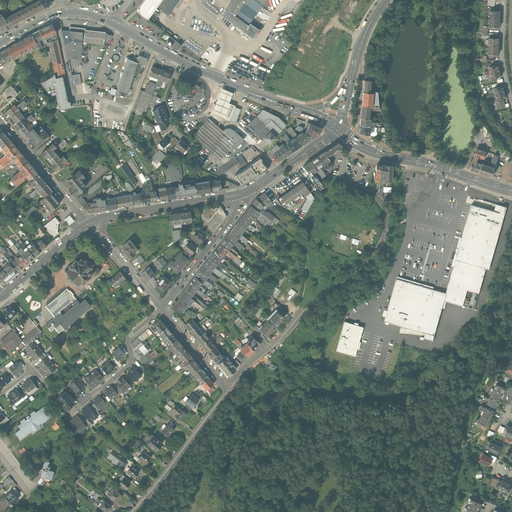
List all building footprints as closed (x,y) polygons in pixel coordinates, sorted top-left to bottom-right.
[(40,0),(26,7),(30,15),(44,8),(40,0)] [(149,21),(163,0),(144,0),(139,8),(140,14),(149,21)] [(169,0),(161,11),(170,17),(181,0),(169,0)] [(231,0),(221,15),(255,38),(272,11),(266,6),(270,0),(231,0)] [(11,25),(30,15),(26,7),(7,17),(11,25)] [(491,12),(490,20),(499,20),(499,12),(491,12)] [(0,27),(2,30),(11,25),(7,17),(5,14),(0,16),(0,27)] [(499,20),(490,20),(490,29),(498,29),(499,20)] [(38,32),(42,40),(45,39),(48,45),(58,42),(57,33),(53,25),(38,32)] [(85,31),(85,29),(72,28),(71,31),(71,37),(84,39),(85,31)] [(71,37),(71,31),(61,31),(68,61),(82,62),(84,42),(84,39),(71,37)] [(107,33),(85,31),(84,39),(84,42),(109,45),(113,36),(107,33)] [(38,32),(32,35),(36,43),(39,42),(42,40),(38,32)] [(37,45),(36,43),(32,35),(21,41),(27,51),(37,45)] [(169,45),(180,51),(184,46),(172,37),(168,41),(169,45)] [(499,47),(499,39),(490,39),(490,47),(499,47)] [(27,51),(21,41),(6,49),(12,59),(27,51)] [(55,79),(65,76),(66,76),(58,42),(48,45),(55,75),(55,79)] [(499,56),(499,47),(490,47),(490,56),(499,56)] [(0,67),(12,59),(6,49),(0,53),(0,67)] [(111,88),(109,94),(117,97),(119,92),(128,96),(135,75),(138,77),(140,73),(143,74),(148,60),(139,57),(137,63),(128,60),(118,90),(111,88)] [(153,65),(149,75),(158,79),(162,69),(153,65)] [(500,71),(498,65),(491,68),(492,70),(485,72),(486,76),(500,71)] [(164,81),(168,83),(172,73),(162,69),(158,79),(159,80),(164,81)] [(502,77),(500,71),(486,76),(487,79),(495,76),(496,79),(502,77)] [(77,74),(74,75),(76,86),(82,85),(80,74),(77,74)] [(55,75),(44,82),(46,89),(54,87),(55,94),(69,91),(65,76),(55,79),(55,75)] [(144,82),(133,111),(142,114),(143,111),(145,112),(147,107),(149,107),(151,102),(156,104),(159,97),(154,95),(155,90),(151,89),(153,85),(144,82)] [(365,84),(364,93),(373,94),(373,85),(365,84)] [(18,94),(12,85),(0,94),(7,103),(18,94)] [(213,114),(230,121),(235,108),(237,108),(238,106),(232,103),(236,93),(223,88),(213,114)] [(500,88),(496,89),(497,91),(491,93),(492,97),(504,94),(503,88),(500,89),(500,88)] [(69,91),(55,94),(59,110),(74,107),(73,102),(71,102),(69,91)] [(364,93),(363,106),(375,107),(376,94),(373,94),(364,93)] [(504,94),(492,97),(493,101),(498,99),(499,102),(503,102),(504,101),(503,100),(505,99),(504,94)] [(503,102),(499,102),(496,103),(497,110),(504,108),(503,102)] [(363,106),(361,117),(372,118),(373,112),(381,113),(381,108),(375,107),(363,106)] [(165,107),(153,112),(158,125),(165,123),(170,121),(165,107)] [(235,108),(230,121),(236,123),(241,110),(237,108),(235,108)] [(7,113),(12,118),(16,115),(12,109),(7,113)] [(265,110),(248,128),(263,142),(266,139),(272,132),(277,137),(288,125),(282,118),(265,110)] [(16,115),(12,118),(16,124),(25,117),(20,111),(16,115)] [(25,117),(16,124),(21,129),(35,117),(31,113),(26,118),(25,117)] [(37,119),(35,117),(21,129),(25,134),(35,126),(32,123),(37,119)] [(361,117),(360,124),(373,126),(373,122),(374,118),(372,118),(361,117)] [(225,131),(209,120),(194,139),(221,161),(230,151),(233,154),(245,140),(234,130),(233,129),(232,129),(230,129),(229,129),(228,129),(227,129),(226,130),(225,131)] [(307,133),(312,123),(309,122),(306,128),(300,125),(299,126),(298,128),(307,133)] [(154,127),(157,133),(158,132),(168,129),(165,123),(158,125),(154,127)] [(186,135),(193,129),(188,123),(182,129),(186,135)] [(312,123),(307,133),(316,138),(323,133),(325,129),(312,123)] [(360,124),(359,134),(372,136),(373,131),(373,126),(360,124)] [(145,128),(144,131),(152,133),(154,127),(146,125),(145,128)] [(35,126),(25,134),(36,147),(46,139),(35,126)] [(293,127),(288,130),(295,141),(298,139),(300,138),(294,128),(293,127)] [(0,136),(0,144),(1,145),(10,138),(5,132),(0,136)] [(163,142),(158,132),(157,133),(153,134),(158,145),(160,145),(163,142)] [(266,139),(271,144),(278,137),(277,137),(272,132),(266,139)] [(298,139),(303,146),(316,138),(307,133),(300,138),(298,139)] [(288,145),(293,142),(287,134),(284,138),(288,145)] [(484,137),(481,148),(486,149),(489,139),(484,137)] [(15,144),(10,138),(1,145),(4,149),(6,152),(15,144)] [(288,145),(293,153),(303,146),(298,139),(295,141),(293,142),(288,145)] [(130,140),(124,144),(127,149),(133,145),(130,140)] [(160,145),(164,150),(170,144),(166,140),(163,142),(160,145)] [(182,140),(176,147),(183,154),(190,147),(182,140)] [(42,154),(48,161),(58,153),(55,150),(59,148),(57,146),(55,143),(42,154)] [(340,143),(327,151),(331,158),(340,152),(342,153),(346,146),(340,143)] [(15,144),(6,152),(4,153),(5,155),(6,154),(8,156),(6,156),(9,160),(10,159),(20,150),(15,144)] [(282,150),(286,157),(293,153),(288,145),(286,146),(285,145),(280,148),(282,150)] [(24,155),(20,150),(10,159),(12,161),(14,164),(24,155)] [(278,163),(286,157),(282,150),(273,155),(278,163)] [(487,153),(476,150),(472,162),(479,164),(481,158),(485,159),(487,153)] [(159,151),(151,160),(154,163),(152,164),(157,169),(161,164),(160,163),(165,157),(159,151)] [(319,157),(325,167),(328,171),(332,168),(330,164),(333,162),(331,158),(327,151),(319,157)] [(58,153),(48,161),(56,170),(69,160),(65,156),(62,158),(58,153)] [(248,169),(253,165),(245,153),(240,157),(243,161),(248,169)] [(29,160),(24,155),(14,164),(16,166),(19,169),(29,160)] [(0,160),(0,169),(1,171),(12,161),(10,159),(9,160),(6,156),(0,160)] [(484,165),(481,173),(494,177),(499,157),(498,157),(493,156),(490,165),(484,164),(484,165)] [(213,175),(219,178),(243,161),(240,157),(213,175)] [(312,161),(319,173),(323,178),(327,175),(322,168),(325,167),(319,157),(312,161)] [(263,158),(253,165),(259,173),(260,175),(270,168),(263,158)] [(15,183),(34,166),(29,160),(19,169),(21,172),(12,180),(15,183)] [(304,166),(320,189),(324,186),(316,174),(319,173),(312,161),(304,166)] [(468,169),(481,173),(484,165),(479,164),(472,162),(470,161),(468,169)] [(121,167),(135,184),(138,181),(135,177),(137,175),(127,163),(121,167)] [(236,176),(242,185),(259,173),(253,165),(248,169),(236,176)] [(376,165),(375,181),(386,182),(387,165),(376,165)] [(387,165),(386,182),(395,183),(396,166),(387,165)] [(19,169),(16,166),(8,173),(11,176),(19,169)] [(34,166),(15,183),(18,187),(27,179),(29,181),(39,172),(34,166)] [(69,190),(74,196),(88,185),(84,181),(88,178),(81,170),(68,181),(69,183),(69,185),(71,188),(69,190)] [(49,184),(39,172),(29,181),(36,189),(39,192),(49,184)] [(141,174),(138,176),(143,184),(147,184),(146,181),(144,177),(141,174)] [(102,178),(87,191),(91,196),(103,185),(102,178)] [(175,188),(176,198),(197,194),(195,184),(195,181),(182,183),(182,184),(179,185),(178,186),(178,188),(175,188)] [(209,182),(211,192),(222,190),(221,181),(216,182),(216,181),(209,182)] [(304,194),(310,190),(304,181),(283,195),(288,204),(304,194)] [(195,184),(197,194),(211,192),(209,182),(195,184)] [(131,193),(134,190),(129,183),(125,186),(131,193)] [(151,183),(147,184),(151,202),(157,201),(155,191),(153,192),(151,183)] [(54,189),(49,184),(39,192),(44,197),(52,191),(54,189)] [(139,194),(141,204),(151,202),(147,184),(143,184),(144,193),(139,194)] [(166,189),(168,199),(176,198),(175,188),(175,187),(166,189)] [(158,189),(160,200),(168,199),(166,189),(166,188),(158,189)] [(315,198),(310,190),(304,194),(308,200),(302,210),(307,213),(315,198)] [(52,191),(44,197),(40,201),(50,212),(62,202),(52,191)] [(131,195),(133,205),(141,204),(139,194),(136,194),(135,192),(133,192),(134,195),(131,195)] [(258,199),(267,207),(273,202),(267,193),(258,199)] [(116,198),(118,208),(133,205),(131,195),(116,198)] [(283,207),(288,204),(283,195),(277,198),(283,207)] [(81,196),(77,200),(83,207),(88,203),(87,202),(86,203),(81,196)] [(95,212),(107,210),(105,200),(101,201),(101,198),(96,199),(96,202),(93,202),(94,207),(95,212)] [(107,210),(118,208),(116,198),(113,198),(105,200),(107,210)] [(258,199),(252,206),(261,213),(264,210),(267,207),(258,199)] [(88,203),(83,207),(83,208),(86,212),(89,213),(95,212),(94,207),(93,202),(88,203)] [(446,294),(396,280),(384,322),(426,334),(424,339),(433,342),(443,308),(445,309),(447,303),(464,308),(468,292),(479,295),(486,270),(489,271),(507,208),(496,205),(494,213),(472,206),(462,239),(461,239),(446,294)] [(29,211),(33,214),(37,209),(32,206),(29,211)] [(252,206),(246,213),(255,221),(256,219),(261,213),(252,206)] [(203,228),(213,236),(227,218),(221,208),(201,210),(202,220),(203,228)] [(261,213),(271,221),(275,224),(278,221),(264,210),(261,213)] [(192,212),(182,213),(183,222),(183,223),(194,222),(192,212)] [(169,216),(170,225),(183,222),(182,213),(169,216)] [(246,213),(238,223),(246,230),(248,228),(253,231),(255,228),(251,225),(255,221),(246,213)] [(256,219),(266,227),(271,221),(261,213),(256,219)] [(64,219),(69,225),(75,221),(69,214),(64,219)] [(44,226),(54,238),(60,233),(59,231),(59,224),(61,223),(56,217),(44,226)] [(14,223),(28,240),(33,236),(19,219),(14,223)] [(238,223),(231,232),(239,238),(242,235),(246,230),(238,223)] [(197,230),(191,238),(201,245),(207,237),(197,230)] [(231,232),(226,238),(235,244),(237,241),(239,238),(231,232)] [(252,242),(242,235),(239,238),(249,246),(252,242)] [(226,238),(221,244),(229,251),(232,248),(235,244),(226,238)] [(18,249),(15,245),(11,241),(8,243),(20,257),(22,255),(18,249)] [(41,241),(35,246),(41,253),(47,248),(41,241)] [(125,249),(122,251),(130,260),(137,254),(136,252),(138,251),(130,241),(123,247),(125,249)] [(185,250),(193,256),(198,249),(190,243),(185,250)] [(221,244),(215,252),(223,259),(224,260),(226,258),(225,257),(227,254),(229,251),(221,244)] [(2,246),(0,247),(0,251),(10,263),(11,264),(15,261),(8,252),(2,246)] [(22,255),(29,263),(35,258),(28,249),(26,251),(22,246),(18,249),(22,255)] [(28,249),(35,258),(41,253),(35,246),(34,247),(33,246),(28,249)] [(236,256),(238,253),(232,248),(229,251),(236,256)] [(9,251),(8,252),(15,261),(16,259),(9,251)] [(234,262),(241,267),(244,263),(236,256),(229,251),(227,254),(235,261),(234,262)] [(215,252),(210,258),(218,264),(220,262),(223,259),(215,252)] [(135,258),(141,265),(146,261),(140,254),(135,258)] [(190,260),(182,254),(175,263),(173,261),(169,267),(179,275),(190,260)] [(24,267),(29,263),(22,255),(20,257),(19,258),(17,256),(16,257),(17,259),(24,267)] [(154,266),(153,267),(156,271),(166,262),(161,256),(153,264),(154,266)] [(68,278),(71,281),(73,280),(74,280),(73,282),(75,281),(77,284),(75,285),(76,286),(77,285),(78,286),(79,286),(82,283),(83,284),(84,283),(83,283),(86,280),(87,280),(87,279),(90,277),(91,277),(90,276),(91,276),(90,275),(90,276),(89,275),(92,272),(93,273),(95,275),(100,271),(95,265),(93,267),(93,266),(92,266),(93,263),(94,262),(92,262),(90,260),(91,259),(90,258),(90,259),(87,259),(86,258),(85,258),(85,259),(84,261),(82,259),(83,258),(82,257),(81,258),(80,257),(79,258),(80,258),(77,261),(77,260),(76,259),(75,260),(72,262),(71,263),(69,265),(68,265),(68,266),(64,269),(65,269),(64,270),(65,271),(64,272),(65,273),(66,272),(69,274),(67,275),(68,276),(69,275),(70,276),(68,278)] [(210,258),(205,264),(213,271),(216,268),(218,264),(210,258)] [(18,273),(24,267),(17,259),(16,259),(15,261),(11,264),(18,273)] [(220,262),(218,264),(225,270),(227,267),(220,262)] [(0,273),(0,277),(5,283),(7,282),(18,273),(11,264),(10,263),(5,267),(6,268),(0,273)] [(205,264),(200,270),(208,277),(211,274),(213,271),(205,264)] [(142,273),(148,280),(155,274),(149,267),(142,273)] [(227,267),(225,270),(233,276),(235,274),(227,267)] [(216,268),(213,271),(221,277),(223,274),(216,268)] [(208,277),(200,270),(195,276),(204,283),(206,280),(208,277)] [(111,283),(115,288),(126,279),(122,274),(111,283)] [(208,277),(215,282),(218,280),(211,274),(208,277)] [(223,274),(221,277),(236,289),(238,286),(223,274)] [(165,275),(156,285),(165,293),(174,282),(165,275)] [(195,276),(191,281),(200,288),(202,286),(204,283),(195,276)] [(282,284),(284,281),(277,278),(273,285),(277,287),(280,283),(282,284)] [(206,280),(204,283),(211,288),(213,285),(206,280)] [(185,289),(186,290),(194,296),(197,292),(200,288),(191,281),(185,289)] [(202,286),(200,288),(207,294),(209,291),(202,286)] [(204,297),(207,294),(200,288),(197,292),(204,297)] [(274,288),(267,297),(273,301),(280,292),(274,288)] [(70,292),(68,290),(67,291),(66,290),(44,309),(53,319),(46,325),(52,333),(56,330),(59,333),(91,305),(85,298),(79,303),(73,297),(74,296),(70,292)] [(180,298),(180,299),(189,305),(198,313),(205,307),(193,297),(194,296),(186,290),(180,298)] [(244,296),(238,292),(235,297),(240,301),(244,296)] [(180,299),(174,307),(182,314),(189,305),(180,299)] [(4,315),(9,321),(18,314),(12,308),(4,315)] [(279,313),(272,321),(278,328),(286,319),(284,318),(279,313)] [(206,317),(198,323),(200,326),(208,319),(206,317)] [(185,324),(190,330),(198,323),(193,318),(185,324)] [(157,331),(159,333),(166,327),(160,319),(150,328),(155,333),(157,331)] [(278,328),(272,321),(262,331),(269,338),(278,328)] [(359,342),(363,327),(358,325),(358,323),(354,322),(353,324),(344,321),(336,351),(355,357),(357,349),(358,350),(361,342),(359,342)] [(190,330),(194,336),(203,329),(200,326),(198,323),(190,330)] [(166,327),(159,333),(165,339),(172,333),(166,327)] [(37,329),(23,341),(26,345),(40,333),(39,331),(37,329)] [(141,342),(152,333),(148,329),(137,338),(141,342)] [(194,336),(201,343),(209,337),(203,329),(194,336)] [(13,330),(0,341),(10,352),(23,341),(13,330)] [(258,344),(261,341),(251,330),(248,333),(252,336),(258,344)] [(172,333),(165,339),(166,340),(164,341),(168,346),(177,339),(172,333)] [(251,341),(248,344),(254,350),(259,347),(257,345),(258,344),(252,336),(249,339),(251,341)] [(201,343),(207,351),(215,344),(210,337),(209,337),(201,343)] [(141,342),(137,338),(130,343),(134,348),(141,342)] [(182,345),(177,339),(168,346),(165,349),(168,353),(172,350),(173,352),(182,345)] [(34,342),(26,350),(30,355),(39,347),(34,342)] [(207,351),(212,357),(221,350),(215,344),(207,351)] [(254,350),(248,344),(242,350),(248,356),(254,350)] [(143,345),(138,349),(142,353),(147,350),(143,345)] [(187,352),(182,345),(173,352),(170,354),(174,358),(172,360),(174,363),(179,359),(187,352)] [(39,347),(30,355),(34,359),(35,358),(43,352),(39,347)] [(125,354),(118,347),(111,353),(114,357),(118,361),(125,354)] [(243,361),(248,356),(242,350),(239,347),(233,352),(237,355),(243,361)] [(212,357),(218,364),(226,357),(221,350),(212,357)] [(148,351),(144,355),(149,361),(154,357),(150,354),(148,351)] [(43,352),(35,358),(37,361),(45,355),(43,352)] [(183,365),(192,358),(187,352),(179,359),(182,362),(179,364),(180,364),(181,367),(183,365)] [(226,357),(232,363),(235,360),(233,358),(237,355),(233,352),(226,357)] [(45,355),(37,361),(40,364),(47,358),(45,355)] [(218,364),(228,375),(236,368),(232,363),(226,357),(218,364)] [(40,364),(39,365),(43,370),(52,363),(47,358),(40,364)] [(198,364),(192,358),(183,365),(185,368),(187,367),(189,370),(190,371),(198,364)] [(106,372),(108,375),(114,369),(107,361),(101,366),(101,367),(106,372)] [(14,375),(15,376),(24,370),(23,368),(20,365),(18,362),(16,363),(9,369),(10,370),(14,375)] [(57,368),(52,363),(43,370),(48,376),(57,368)] [(277,367),(272,363),(268,368),(274,372),(277,367)] [(195,377),(204,371),(198,364),(190,371),(194,375),(192,376),(194,378),(195,377)] [(9,369),(7,366),(2,370),(5,374),(6,373),(8,371),(10,370),(9,369)] [(134,366),(126,372),(134,381),(141,375),(135,368),(134,366)] [(94,369),(89,373),(98,383),(103,379),(99,374),(94,369)] [(201,384),(209,377),(204,371),(195,377),(198,380),(201,384)] [(0,385),(2,388),(12,381),(9,378),(6,373),(5,374),(0,377),(0,385)] [(84,378),(93,388),(98,383),(89,373),(84,378)] [(116,384),(123,391),(130,385),(123,377),(116,384)] [(203,386),(206,390),(211,386),(214,383),(209,377),(201,384),(203,386)] [(77,379),(69,386),(75,393),(84,387),(77,379)] [(30,380),(23,385),(29,394),(37,388),(30,380)] [(497,384),(494,390),(505,396),(508,390),(497,384)] [(111,386),(104,392),(107,395),(111,400),(118,394),(113,388),(111,386)] [(214,390),(211,386),(206,390),(210,394),(214,390)] [(8,395),(14,404),(23,397),(17,388),(8,395)] [(494,390),(490,397),(500,402),(502,398),(504,399),(505,396),(494,390)] [(201,397),(194,391),(189,398),(187,397),(185,400),(192,407),(201,397)] [(58,399),(66,410),(74,403),(66,393),(58,399)] [(99,396),(93,402),(94,403),(99,408),(100,409),(106,404),(106,403),(101,397),(99,396)] [(500,402),(490,397),(487,403),(497,408),(500,402)] [(179,402),(190,411),(192,407),(185,400),(182,399),(179,402)] [(181,421),(187,414),(176,404),(171,409),(175,412),(174,413),(176,415),(175,416),(176,418),(175,418),(177,420),(178,419),(181,421)] [(88,419),(90,422),(97,416),(96,415),(92,410),(88,406),(81,411),(88,419)] [(493,412),(481,406),(480,409),(484,411),(481,416),(489,420),(493,412)] [(25,419),(21,422),(22,424),(19,427),(21,430),(15,434),(19,439),(21,441),(34,431),(35,432),(41,427),(40,426),(51,417),(49,414),(44,408),(37,413),(35,411),(30,415),(32,417),(27,421),(25,419)] [(83,423),(77,416),(70,422),(73,426),(72,427),(78,433),(86,426),(83,423)] [(489,420),(481,416),(479,421),(477,420),(474,426),(479,428),(480,427),(485,429),(486,427),(489,420)] [(168,438),(174,430),(167,424),(161,432),(168,438)] [(511,439),(511,428),(506,425),(504,429),(502,434),(505,436),(511,439)] [(502,434),(504,429),(500,426),(496,433),(504,437),(505,436),(502,434)] [(156,452),(164,442),(155,434),(147,444),(156,452)] [(500,448),(490,443),(487,451),(497,455),(500,448)] [(145,452),(147,454),(150,450),(142,444),(140,447),(145,451),(145,452)] [(146,464),(152,457),(147,454),(145,452),(144,451),(138,458),(145,463),(146,464)] [(111,452),(106,458),(118,467),(120,463),(123,465),(125,462),(111,452)] [(492,459),(483,455),(479,462),(489,466),(492,459)] [(143,465),(145,463),(138,458),(136,456),(134,458),(143,465)] [(46,479),(54,481),(57,472),(52,471),(53,467),(51,465),(51,464),(47,463),(42,478),(46,480),(46,479)] [(131,465),(126,472),(135,478),(139,472),(131,465)] [(121,480),(118,483),(125,488),(130,482),(129,481),(129,480),(123,474),(119,478),(121,480)] [(9,478),(2,483),(5,486),(8,484),(11,481),(9,478)] [(495,488),(498,480),(493,478),(488,487),(494,490),(495,488)] [(500,481),(498,480),(495,488),(500,490),(500,491),(498,491),(495,496),(498,497),(500,494),(502,491),(505,483),(500,480),(500,481)] [(511,485),(505,483),(502,491),(508,494),(510,490),(509,489),(511,485)] [(107,494),(106,495),(115,502),(121,493),(111,485),(105,492),(107,494)] [(12,505),(19,499),(15,495),(13,492),(6,498),(11,504),(12,505)] [(0,504),(4,510),(11,504),(6,498),(0,502),(0,504)] [(87,500),(95,507),(97,504),(89,498),(87,500)] [(478,511),(482,504),(471,499),(465,511),(478,511)] [(107,511),(108,511),(112,507),(104,500),(103,502),(100,500),(97,504),(106,511),(107,511)]
